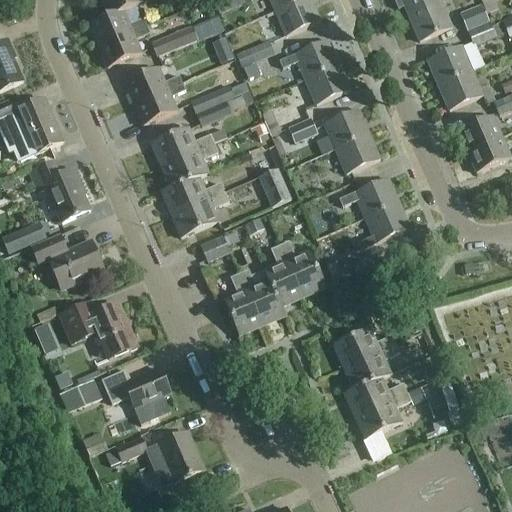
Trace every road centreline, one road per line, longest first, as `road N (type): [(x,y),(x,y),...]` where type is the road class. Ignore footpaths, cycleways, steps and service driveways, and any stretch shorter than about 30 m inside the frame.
road 1 (residential): [(312,480),(286,456),(247,472),(54,51),(47,0)]
road 2 (residential): [(511,232),(477,237),(456,225),(358,0)]
